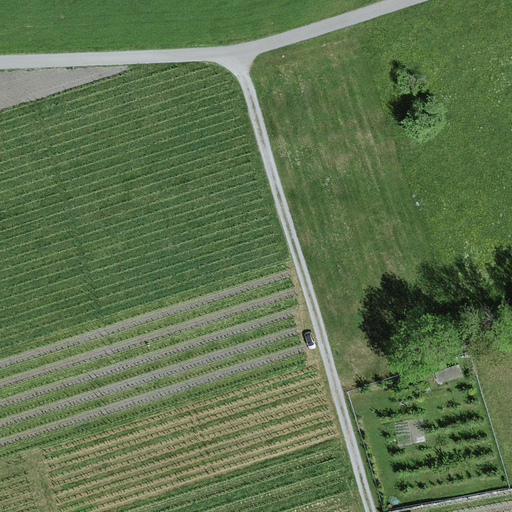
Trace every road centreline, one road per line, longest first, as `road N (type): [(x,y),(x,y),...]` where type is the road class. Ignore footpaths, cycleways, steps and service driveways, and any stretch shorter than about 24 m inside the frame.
road 1 (track): [(373,511),(237,53)]
road 2 (track): [(0,61),(237,53),(409,0)]
